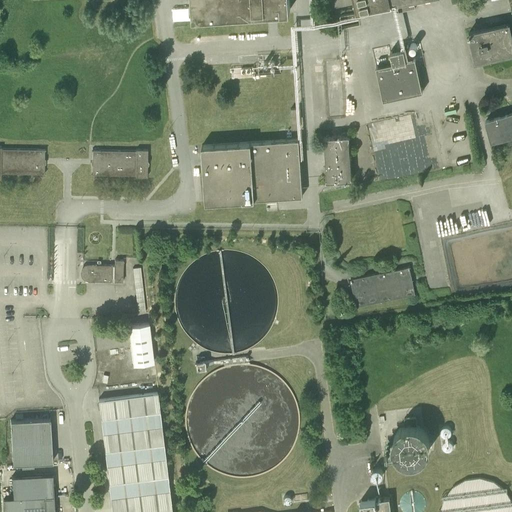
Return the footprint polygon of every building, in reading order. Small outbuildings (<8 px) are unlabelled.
[(192,0),(193,15),(290,9),(289,0),(192,0)] [(354,0),(357,12),(418,0),(354,0)] [(478,60),(511,52),(511,35),(509,23),(469,32),(475,61),(476,60),(477,64),(479,64),(478,60)] [(406,59),(403,49),(390,51),(392,62),(376,66),(384,101),(423,93),(415,57),(406,59)] [(492,141),(511,134),(511,112),(486,120),(492,141)] [(352,176),(351,176),(349,138),(349,135),(324,137),(324,140),(327,177),(326,178),(327,181),(352,179),(352,176)] [(206,202),(303,195),(299,138),(202,145),(206,202)] [(1,172),(44,173),(45,149),(1,148),(1,146),(0,146),(0,173),(1,174),(1,172)] [(148,164),(148,162),(148,161),(147,160),(148,149),(136,149),(136,150),(93,149),(92,174),(135,174),(135,176),(147,176),(147,165),(148,164)] [(96,280),(112,280),(113,264),(96,264),(96,263),(89,263),(85,264),(82,267),(80,272),(81,276),(84,279),(89,280),(96,281),(96,280)] [(142,265),(133,266),(139,311),(148,310),(142,265)] [(356,305),(415,293),(409,265),(351,277),(356,305)] [(149,322),(131,324),(128,325),(133,364),(154,361),(149,322)] [(245,362),(249,362),(248,356),(205,361),(205,359),(196,361),(197,369),(206,368),(206,366),(224,363),(225,366),(230,364),(235,363),(240,363),(245,363),(245,362)] [(112,511),(172,511),(158,392),(98,399),(112,511)] [(12,442),(52,440),(50,417),(11,419),(12,442)] [(430,446),(430,442),(430,440),(429,438),(428,436),(427,434),(426,432),(424,430),(422,429),(420,427),(421,427),(418,425),(417,417),(405,418),(406,426),(402,428),(402,427),(399,429),(399,430),(397,432),(396,435),(394,437),(394,440),(394,443),(394,446),(394,449),(395,452),(397,454),(398,456),(401,458),(403,460),(406,462),(406,461),(408,462),(410,462),(412,462),(414,462),(416,461),(418,461),(420,460),(421,459),(422,460),(425,457),(424,457),(426,455),(427,454),(428,452),(429,449),(430,446)] [(52,440),(12,442),(13,463),(53,461),(52,440)] [(13,497),(56,494),(55,484),(53,484),(53,473),(12,476),(13,497)] [(511,511),(511,501),(506,491),(509,491),(508,486),(506,487),(507,490),(505,490),(495,482),(495,481),(494,481),(481,478),(481,477),(480,477),(480,478),(467,480),(467,479),(465,479),(466,480),(457,485),(455,486),(454,487),(454,486),(453,487),(446,498),(444,498),(443,495),(442,495),(442,500),(445,500),(441,511),(440,511),(440,510),(439,510),(438,511),(511,511)] [(57,511),(56,494),(13,497),(3,497),(3,511),(57,511)] [(391,511),(390,499),(390,498),(390,497),(376,499),(376,498),(361,500),(362,511),(361,511),(362,511),(391,511)]
